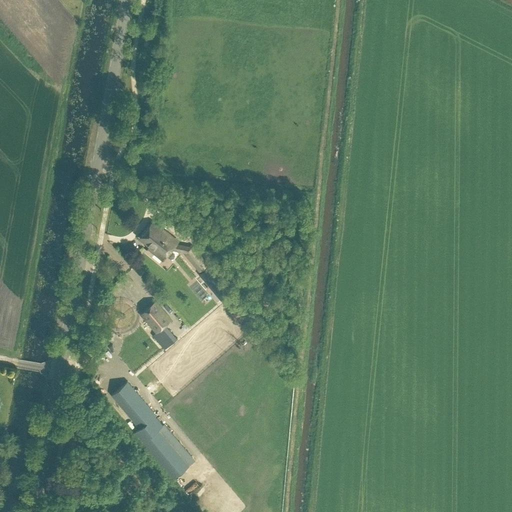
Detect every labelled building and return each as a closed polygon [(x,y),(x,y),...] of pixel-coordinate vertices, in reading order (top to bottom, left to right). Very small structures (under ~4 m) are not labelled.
[(152,222),(140,237),(150,245),(148,247),(163,259),(172,248),(176,243),(178,241),(163,229),(162,230),(152,222)] [(176,243),(172,248),(186,251),(185,252),(200,269),(207,264),(207,263),(192,246),(191,246),(176,243)] [(208,265),(200,272),(219,294),(227,288),(208,265)] [(244,291),(234,299),(255,324),(257,323),(265,316),(244,291)] [(141,313),(157,331),(152,335),(164,348),(177,337),(166,323),(171,319),(155,301),(141,313)] [(163,424),(126,381),(113,393),(141,426),(136,430),(175,476),(189,464),(158,428),(163,424)]
